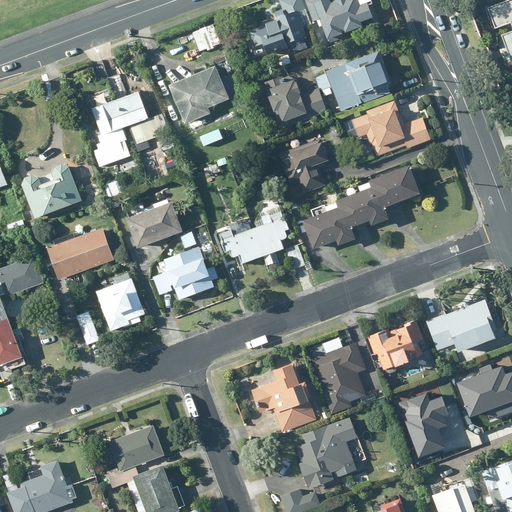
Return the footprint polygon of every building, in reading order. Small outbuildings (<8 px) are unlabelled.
[(316,36),(302,0),(276,0),(280,9),(273,11),(277,22),(250,32),(256,47),(264,44),(268,56),(286,49),(289,57),(310,50),(306,39),(316,36)] [(311,0),(305,2),(312,23),(320,20),(328,42),(366,29),(363,22),(373,19),(368,3),(362,6),(359,0),(342,0),(331,4),(329,0),(311,0)] [(511,0),(495,0),(481,6),(511,85),(511,0)] [(222,44),(215,24),(192,32),(199,51),(222,44)] [(394,93),(380,53),(327,72),(341,112),(394,93)] [(232,99),(217,65),(168,85),(185,125),(211,114),(209,108),(232,99)] [(301,95),(295,81),(267,91),(282,131),(328,114),(319,89),(301,95)] [(141,92),(119,100),(128,127),(138,154),(153,149),(151,142),(173,134),(165,112),(150,118),(141,92)] [(124,129),(128,127),(119,100),(95,109),(105,136),(101,138),(104,148),(94,151),(100,169),(134,157),(124,129)] [(403,125),(394,103),(353,119),(360,138),(368,135),(378,161),(432,140),(423,117),(403,125)] [(329,162),(321,139),(280,154),(291,183),(299,180),(303,192),(325,184),(319,166),(329,162)] [(239,153),(227,160),(234,171),(245,164),(239,153)] [(0,159),(0,193),(11,189),(0,159)] [(221,173),(217,163),(203,169),(207,179),(221,173)] [(26,179),(22,185),(35,219),(83,202),(70,168),(65,164),(55,167),(51,174),(40,179),(32,177),(26,179)] [(411,164),(377,177),(389,209),(423,195),(411,164)] [(373,187),(340,201),(352,229),(369,222),(372,228),(394,220),(389,209),(377,177),(370,180),(373,187)] [(125,179),(102,187),(110,211),(133,203),(125,179)] [(356,239),(352,229),(340,201),(337,202),(339,208),(305,222),(316,250),(337,241),(339,246),(356,239)] [(173,202),(127,219),(139,250),(185,232),(173,202)] [(265,225),(254,229),(263,257),(285,249),(282,242),(290,239),(288,233),(292,232),(286,211),(263,219),(265,225)] [(27,230),(23,219),(7,226),(12,236),(27,230)] [(103,227),(48,246),(60,281),(116,261),(103,227)] [(242,264),(263,257),(254,229),(234,236),(232,230),(219,234),(225,253),(229,252),(231,256),(234,258),(239,256),(242,264)] [(301,245),(285,250),(291,271),(307,266),(301,245)] [(208,270),(199,247),(159,262),(163,273),(153,277),(160,297),(176,291),(180,301),(215,289),(212,282),(219,279),(215,267),(208,270)] [(45,283),(35,257),(0,270),(0,271),(10,297),(45,283)] [(133,279),(95,292),(110,334),(143,323),(141,317),(146,316),(133,279)] [(0,321),(9,319),(0,295),(0,321)] [(501,336),(487,298),(428,320),(440,351),(454,346),(456,352),(501,336)] [(89,312),(76,317),(86,347),(99,342),(89,312)] [(0,367),(23,359),(9,319),(0,321),(0,367)] [(424,339),(417,319),(370,335),(383,370),(424,356),(418,341),(424,339)] [(351,343),(311,358),(331,415),(351,408),(349,403),(366,397),(357,372),(364,369),(359,355),(355,355),(351,343)] [(318,418),(296,364),(275,372),(278,380),(250,391),(261,416),(273,411),(281,433),(318,418)] [(480,375),(459,383),(473,422),(511,408),(511,378),(510,374),(506,376),(503,367),(494,371),(491,364),(478,368),(480,375)] [(430,389),(397,400),(418,462),(451,451),(444,430),(454,427),(444,397),(434,400),(430,389)] [(358,437),(351,417),(303,435),(305,442),(293,447),(308,487),(356,469),(346,441),(358,437)] [(131,473),(135,472),(133,465),(165,454),(155,427),(109,443),(119,471),(106,476),(110,487),(133,479),(131,473)] [(511,459),(480,471),(495,511),(506,511),(511,510),(511,459)] [(44,475),(5,489),(12,511),(40,511),(79,498),(73,483),(66,485),(57,460),(41,465),(44,475)] [(131,473),(133,479),(144,511),(170,511),(186,507),(169,460),(135,472),(131,473)] [(471,474),(428,491),(436,511),(477,511),(474,503),(481,501),(471,474)] [(301,488),(281,496),(287,511),(302,511),(320,505),(315,491),(304,495),(301,488)] [(401,511),(396,499),(374,507),(376,511),(401,511)]
